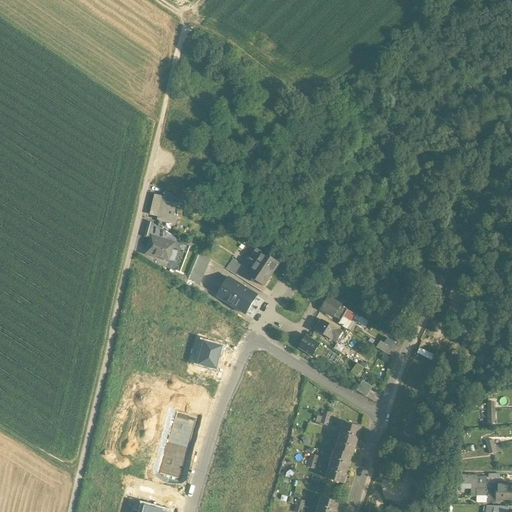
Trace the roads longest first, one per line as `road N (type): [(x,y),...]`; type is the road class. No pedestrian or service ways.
road 1 (unclassified): [(511,175),(414,328),(381,415)]
road 2 (residential): [(187,511),(217,411),(253,335)]
road 3 (track): [(157,0),(266,78),(278,96)]
road 4 (residential): [(253,335),(381,415)]
